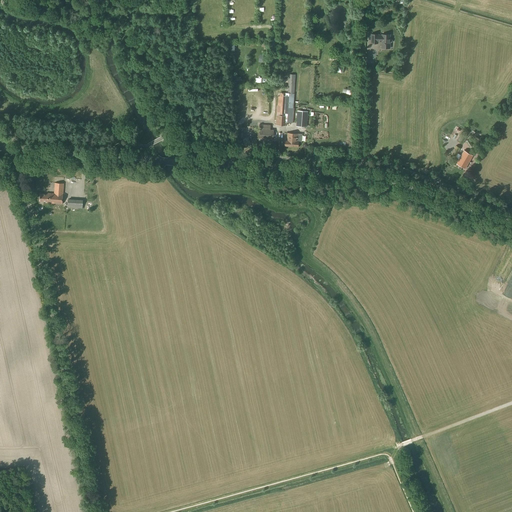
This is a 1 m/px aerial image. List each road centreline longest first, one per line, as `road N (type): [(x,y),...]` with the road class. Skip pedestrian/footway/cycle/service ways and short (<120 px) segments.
road 1 (unclassified): [(92,511),(11,149)]
road 2 (secondary): [(176,162),(384,178),(511,224)]
road 3 (track): [(205,29),(272,26),(271,118),(240,118),(232,166)]
road 4 (track): [(363,0),(360,175)]
road 5 (secondary): [(176,162),(11,149)]
